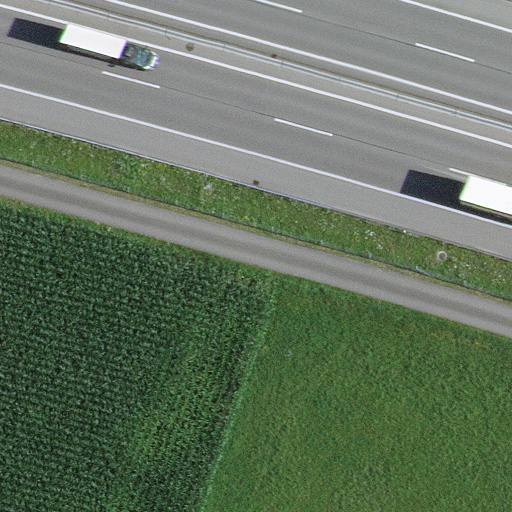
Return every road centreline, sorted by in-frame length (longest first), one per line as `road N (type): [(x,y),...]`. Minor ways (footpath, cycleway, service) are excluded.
road 1 (motorway): [(0,54),(511,193)]
road 2 (motorway): [(511,74),(243,0)]
